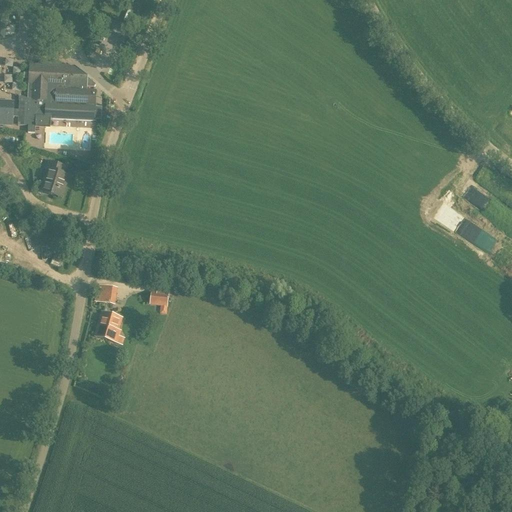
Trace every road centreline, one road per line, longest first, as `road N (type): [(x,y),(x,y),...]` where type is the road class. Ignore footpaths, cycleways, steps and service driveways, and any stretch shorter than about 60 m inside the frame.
road 1 (unclassified): [(22,511),(64,382),(99,181),(164,0)]
road 2 (unclassified): [(511,165),(444,105),(368,0)]
